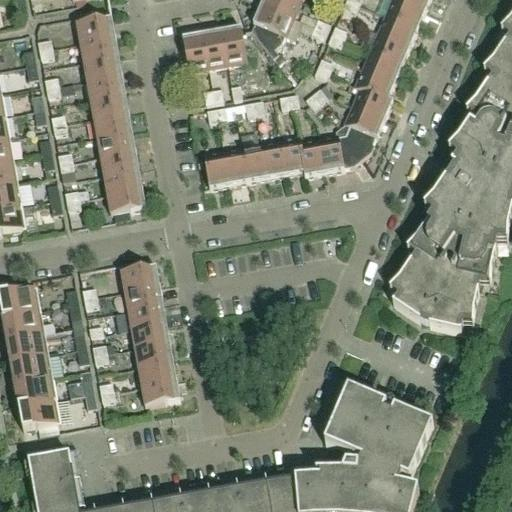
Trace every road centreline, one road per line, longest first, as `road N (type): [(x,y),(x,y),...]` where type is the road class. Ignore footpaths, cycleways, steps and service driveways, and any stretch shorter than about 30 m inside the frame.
road 1 (residential): [(212,453),(283,435),(384,202)]
road 2 (residential): [(175,240),(139,16)]
road 3 (residential): [(384,202),(469,0)]
road 4 (residential): [(212,453),(175,240)]
road 5 (residential): [(175,240),(384,202)]
road 6 (residential): [(0,268),(175,240)]
road 7 (residential): [(94,475),(212,453)]
